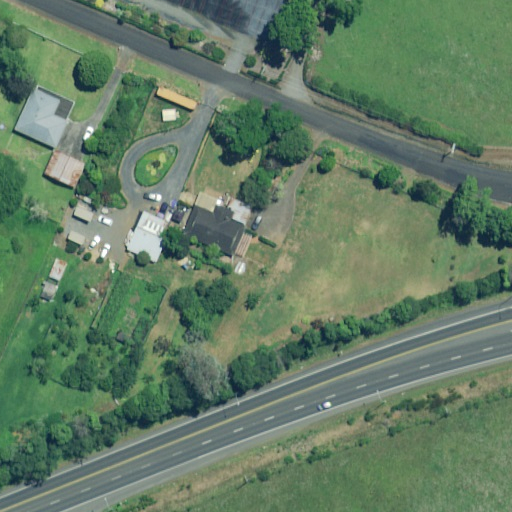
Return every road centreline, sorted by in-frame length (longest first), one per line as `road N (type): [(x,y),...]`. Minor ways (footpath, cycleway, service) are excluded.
road 1 (trunk): [(0,509),(404,353),(511,320)]
road 2 (unclassified): [(46,0),(476,180),(511,184)]
